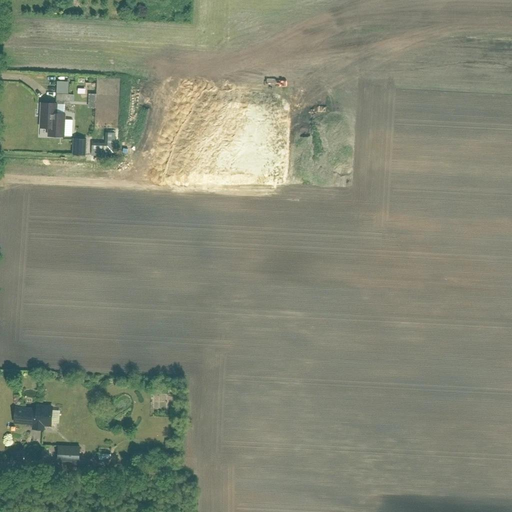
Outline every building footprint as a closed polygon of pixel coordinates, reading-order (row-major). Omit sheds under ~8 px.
[(70,102),(70,94),(56,93),(56,101),(70,102)] [(41,103),(40,128),(49,128),(48,136),(64,137),(64,135),(72,136),(73,120),(65,119),(65,114),(56,114),(57,104),(41,103)] [(92,142),(91,152),(113,153),(114,132),(106,132),(105,143),(92,142)] [(86,156),(86,139),(73,139),(72,155),(86,156)] [(50,426),(52,407),(37,406),(36,410),(16,408),(14,423),(33,424),(33,429),(43,430),(43,425),(50,426)] [(79,462),(79,448),(59,447),(59,461),(79,462)] [(110,462),(110,454),(98,454),(98,461),(110,462)]
